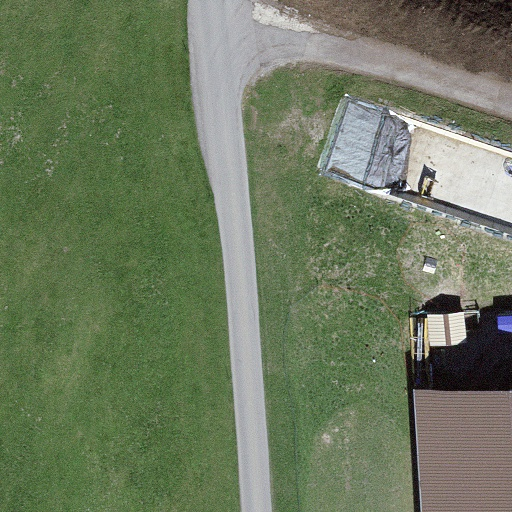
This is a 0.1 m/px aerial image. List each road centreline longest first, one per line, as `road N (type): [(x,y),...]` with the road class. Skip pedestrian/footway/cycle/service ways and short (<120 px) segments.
road 1 (track): [(223,0),(258,511)]
road 2 (track): [(233,59),(323,44),(511,108)]
